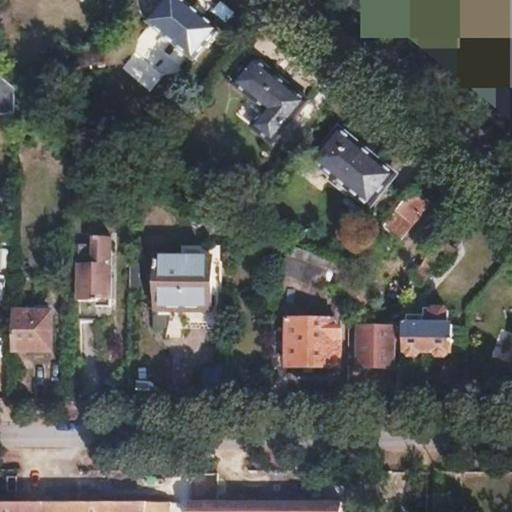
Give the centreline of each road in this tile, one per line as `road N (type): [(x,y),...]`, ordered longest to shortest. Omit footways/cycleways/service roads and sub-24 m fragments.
road 1 (residential): [(511,439),(0,440)]
road 2 (unclassified): [(511,178),(292,0)]
